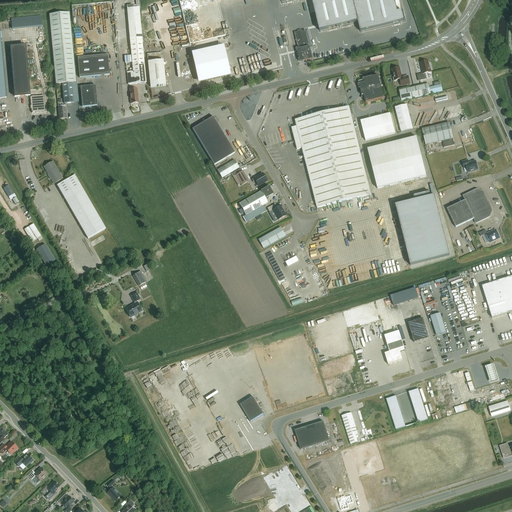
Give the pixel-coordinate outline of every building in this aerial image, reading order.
[(394,0),(281,0),(282,2),(290,0),(312,0),(320,31),(358,22),(361,32),(405,21),(402,11),(398,12),(394,0)] [(127,72),(128,84),(146,83),(139,7),(127,8),(133,71),(127,72)] [(62,84),(64,104),(74,103),(72,83),(76,83),(69,13),(49,15),(56,85),(62,84)] [(43,15),(11,18),(12,27),(44,25),(43,15)] [(306,30),(295,33),(299,49),(297,50),(300,62),(313,59),(306,30)] [(30,87),(27,53),(26,45),(10,47),(15,97),(42,95),(41,88),(30,89),(30,87)] [(188,52),(194,83),(227,75),(220,45),(188,52)] [(79,78),(110,75),(108,55),(77,58),(79,78)] [(150,88),(166,86),(163,61),(148,63),(150,88)] [(426,74),(432,72),(431,69),(430,69),(428,62),(421,64),(423,73),(417,75),(419,81),(427,79),(426,74)] [(401,85),(410,83),(408,77),(402,78),(400,68),(392,70),(394,77),(393,77),(394,81),(400,80),(401,85)] [(358,81),(362,96),(364,95),(366,103),(384,98),(378,76),(373,77),(358,81)] [(428,84),(399,91),(402,101),(443,91),(441,85),(429,87),(428,84)] [(80,87),(82,108),(97,106),(96,86),(80,87)] [(139,104),(137,89),(130,90),(131,104),(139,104)] [(32,113),(45,112),(43,96),(30,97),(32,113)] [(406,105),(395,108),(401,132),(412,129),(410,121),(406,105)] [(306,165),(317,208),(371,195),(360,151),(349,107),(295,120),(297,127),(292,128),(297,150),(302,148),(306,165)] [(59,119),(67,118),(66,108),(58,109),(59,119)] [(389,113),(360,120),(365,140),(394,132),(389,113)] [(192,129),(214,166),(235,153),(213,117),(192,129)] [(443,141),(444,147),(454,145),(453,139),(449,123),(422,129),(426,145),(443,141)] [(416,138),(368,150),(378,189),(426,177),(416,138)] [(222,178),(239,168),(235,160),(217,171),(222,178)] [(468,172),(478,169),(476,161),(469,163),(468,160),(462,162),(464,168),(467,167),(468,172)] [(57,186),(88,240),(105,229),(74,176),(63,182),(62,180),(63,179),(53,162),(44,167),(54,185),(57,183),(59,185),(57,186)] [(240,169),(231,174),(233,177),(236,175),(242,172),(240,169)] [(236,175),(233,177),(238,186),(241,184),(242,186),(249,182),(243,171),(242,172),(236,175)] [(257,177),(252,180),(253,182),(256,181),(258,186),(267,181),(263,173),(260,175),(257,177)] [(8,197),(14,194),(9,186),(3,189),(8,197)] [(242,209),(239,211),(241,215),(244,213),(246,215),(268,203),(265,199),(273,194),(269,187),(261,191),(239,204),(242,209)] [(492,210),(484,192),(477,189),(468,194),(463,196),(465,200),(447,209),(456,227),(474,219),(476,223),(481,221),(490,217),(492,210)] [(415,201),(396,206),(411,266),(450,256),(435,196),(430,197),(429,192),(414,196),(415,201)] [(277,208),(275,204),(267,208),(270,212),(273,210),(278,220),(285,216),(280,206),(277,208)] [(39,241),(42,239),(33,224),(24,230),(32,242),(37,239),(39,241)] [(281,228),(259,240),(264,249),(286,236),(281,228)] [(485,230),(479,233),(481,236),(486,234),(490,242),(500,238),(496,230),(490,233),(490,232),(487,233),(485,230)] [(45,244),(36,250),(46,266),(55,261),(45,244)] [(271,253),(266,256),(279,279),(284,277),(271,253)] [(96,269),(95,272),(111,278),(112,275),(96,269)] [(146,282),(140,272),(132,276),(138,287),(146,282)] [(499,282),(499,281),(482,286),(492,318),(509,313),(508,312),(511,310),(511,277),(507,279),(503,281),(499,282)] [(415,289),(390,296),(393,306),(418,298),(415,289)] [(425,306),(431,304),(431,302),(426,303),(423,292),(421,292),(425,306)] [(136,293),(131,296),(135,304),(125,309),(130,318),(142,311),(136,302),(140,300),(136,293)] [(440,313),(431,317),(437,336),(446,333),(440,313)] [(423,319),(408,323),(414,343),(429,338),(423,319)] [(390,352),(385,354),(388,365),(402,360),(400,352),(405,351),(399,331),(385,336),(390,352)] [(486,366),(491,382),(498,380),(494,364),(486,366)] [(470,372),(465,373),(470,391),(475,390),(470,372)] [(253,397),(240,405),(251,422),(264,414),(253,397)] [(508,401),(489,407),(491,417),(511,411),(508,401)] [(351,413),(342,416),(351,445),(358,443),(356,436),(358,435),(351,413)] [(326,428),(323,422),(295,431),(301,450),(329,441),(326,428)] [(15,452),(18,449),(11,442),(6,447),(3,445),(0,447),(0,451),(2,454),(7,450),(8,452),(11,455),(14,452),(15,452)] [(511,446),(509,448),(508,443),(500,446),(502,454),(511,450),(511,446)] [(22,464),(25,468),(30,463),(31,464),(33,461),(31,459),(31,458),(28,455),(22,460),(20,458),(15,463),(19,467),(22,464)] [(32,471),(27,476),(31,480),(35,476),(40,481),(47,474),(41,468),(35,473),(32,471)] [(108,489),(115,483),(112,480),(106,486),(108,489)] [(49,501),(57,494),(54,491),(59,487),(54,481),(47,488),(50,492),(45,497),(49,501)] [(114,502),(121,496),(113,487),(107,493),(114,502)] [(74,502),(67,495),(67,496),(66,495),(59,502),(64,507),(62,509),(64,511),(68,511),(71,510),(69,507),(74,502)] [(345,496),(338,498),(342,511),(349,508),(348,505),(354,503),(352,496),(346,497),(345,496)] [(133,511),(135,511),(131,507),(134,505),(130,500),(125,505),(127,508),(122,511),(133,511)]
